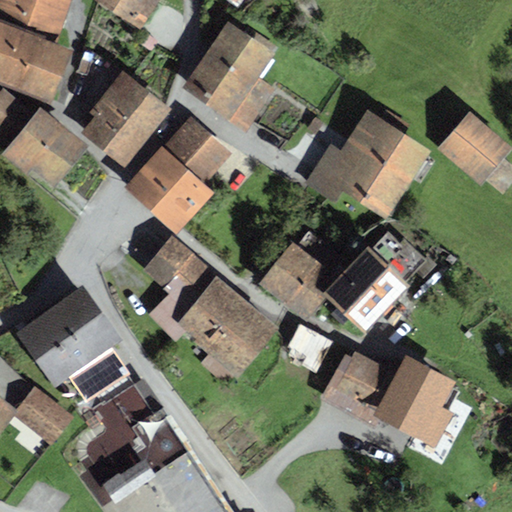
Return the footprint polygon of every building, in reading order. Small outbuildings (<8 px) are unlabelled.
[(75,0),(3,0),(0,9),(0,19),(62,40),(75,0)] [(101,0),(138,23),(152,0),(101,0)] [(77,54),(2,25),(0,31),(0,85),(56,107),(77,54)] [(277,57),(234,26),(187,91),(251,138),(284,92),(263,77),(277,57)] [(102,117),(90,131),(123,158),(161,112),(123,80),(96,112),(102,117)] [(41,118),(8,91),(0,100),(0,138),(11,148),(5,156),(54,197),(94,150),(47,111),(41,118)] [(345,155),(335,148),(309,185),(342,207),(352,192),(392,219),(436,156),(373,113),(345,155)] [(511,145),(479,116),(446,154),(487,190),(511,160),(511,145)] [(233,154),(196,123),(135,196),(183,237),(218,195),(207,185),(233,154)] [(282,334),(174,241),(148,270),(177,295),(155,320),(184,345),(192,336),(214,355),(205,366),(233,390),(282,334)] [(345,283),(298,247),(266,289),(313,325),(332,300),(345,283)] [(419,290),(377,251),(345,283),(332,300),(372,339),(419,290)] [(84,294),(23,336),(56,383),(69,374),(87,401),(125,375),(107,348),(117,342),(84,294)] [(327,344),(300,329),(290,346),(318,361),(327,344)] [(453,382),(406,358),(397,375),(350,351),(325,399),(366,421),(371,411),(433,444),(448,415),(439,410),(453,382)] [(184,511),(230,511),(162,409),(153,415),(133,385),(95,411),(109,431),(88,446),(118,490),(154,466),(184,511)] [(83,422),(45,393),(26,418),(63,447),(83,422)] [(0,443),(23,416),(0,397),(0,443)]
